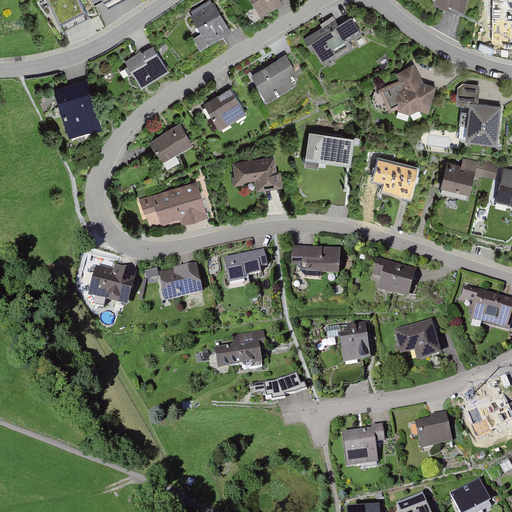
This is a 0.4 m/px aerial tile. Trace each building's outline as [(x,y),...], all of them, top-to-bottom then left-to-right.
[(79,0),(48,0),(64,29),(89,16),(79,0)] [(245,0),(259,21),(287,3),(285,0),(245,0)] [(430,0),(436,2),(434,7),(465,16),(469,0),(430,0)] [(495,10),(483,10),(483,32),(505,33),(505,27),(511,27),(511,0),(496,0),(495,10)] [(188,43),(196,57),(229,38),(212,8),(209,10),(207,7),(188,18),(190,21),(187,23),(196,39),(188,43)] [(347,52),(353,48),(349,41),(361,33),(352,17),(339,25),(334,17),(321,24),(322,27),(305,39),(312,51),(315,49),(325,66),(332,62),(335,66),(350,56),(347,52)] [(141,89),(170,71),(155,46),(142,53),(141,51),(124,61),(141,89)] [(254,85),(265,102),(296,81),(292,75),(298,71),(286,54),(252,76),(257,83),(254,85)] [(427,114),(434,87),(422,83),(412,64),(394,73),(397,79),(377,90),(388,113),(396,108),(397,111),(408,115),(417,111),(427,114)] [(54,89),(68,140),(102,130),(88,79),(54,89)] [(465,148),(496,152),(501,113),(478,110),(480,92),(463,90),(456,95),(454,111),(470,113),(469,122),(462,122),(460,133),(467,134),(465,148)] [(201,108),(216,133),(243,116),(228,91),(213,99),(214,101),(201,108)] [(149,141),(163,163),(195,144),(181,122),(149,141)] [(310,134),(305,169),(318,170),(319,163),(351,168),(355,139),(310,134)] [(255,184),(256,189),(264,188),(265,190),(280,188),(279,185),(282,185),(278,155),(230,163),(233,187),(255,184)] [(381,193),(412,201),(420,168),(378,158),(372,182),(383,185),(381,193)] [(475,176),(496,182),(500,168),(463,159),(461,167),(447,164),(441,193),(469,199),(475,176)] [(508,207),(509,204),(511,204),(511,177),(501,175),(495,204),(508,207)] [(183,222),(208,214),(198,182),(140,199),(144,215),(157,211),(162,225),(182,219),(183,222)] [(338,279),(339,253),(289,251),(288,271),(296,271),(295,281),(318,282),(318,278),(338,279)] [(266,253),(220,262),(226,291),(242,288),(240,280),(258,277),(257,272),(269,270),(266,253)] [(122,302),(128,304),(138,269),(116,263),(114,269),(95,263),(86,294),(122,302)] [(174,273),(159,276),(165,305),(204,297),(198,265),(173,270),(174,273)] [(379,288),(376,297),(406,307),(415,279),(376,266),(370,285),(379,288)] [(511,329),(511,308),(463,293),(458,308),(474,313),(469,329),(473,331),(472,336),(479,338),(480,332),(507,340),(510,329),(511,329)] [(400,355),(415,351),(418,360),(441,354),(432,319),(393,329),(400,355)] [(339,333),(343,362),(371,358),(366,322),(347,325),(348,332),(339,333)] [(248,369),(258,368),(256,354),(262,353),(260,337),(228,341),(229,345),(212,347),(212,352),(210,352),(213,373),(238,370),(238,374),(248,373),(248,369)] [(265,399),(285,399),(285,392),(301,386),(296,373),(275,381),(254,382),(254,395),(264,395),(265,399)] [(478,421),(487,442),(511,431),(511,408),(505,392),(486,400),(488,405),(465,414),(463,422),(469,424),(478,421)] [(411,424),(417,453),(450,446),(444,415),(428,418),(428,421),(411,424)] [(339,436),(343,471),(356,469),(357,473),(375,471),(372,445),(384,444),(382,427),(369,429),(369,432),(339,436)] [(453,494),(462,511),(484,511),(495,507),(482,480),(453,494)] [(429,511),(423,495),(393,506),(395,511),(429,511)]
